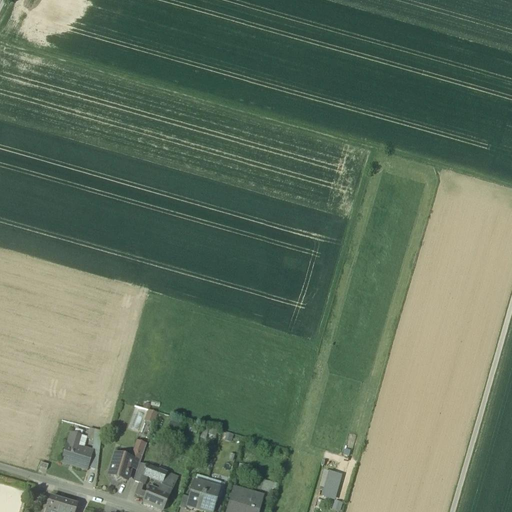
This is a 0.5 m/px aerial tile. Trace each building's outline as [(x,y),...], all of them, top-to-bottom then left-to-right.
[(157,424),(158,411),(133,408),(131,430),(138,430),(139,422),(157,424)] [(81,437),(71,434),(67,446),(66,445),(61,463),(73,467),(73,468),(87,472),(88,469),(92,456),(93,453),(77,449),(81,437)] [(98,458),(92,456),(88,469),(97,472),(98,458)] [(131,462),(115,457),(111,469),(109,470),(116,483),(121,480),(126,482),(130,468),(132,462),(131,462)] [(141,459),(133,457),(131,462),(132,462),(130,468),(137,471),(140,465),(141,459)] [(145,467),(140,465),(137,471),(133,482),(139,484),(140,481),(142,476),(145,467)] [(155,470),(145,467),(142,476),(146,478),(151,480),(155,470)] [(166,475),(155,470),(151,480),(156,482),(162,484),(166,475)] [(329,473),(323,497),(332,500),(339,476),(329,473)] [(177,480),(166,475),(162,484),(172,489),(177,480)] [(221,483),(208,480),(206,487),(219,491),(221,483)] [(139,484),(135,495),(146,499),(148,495),(141,492),(145,482),(140,481),(139,484)] [(172,489),(162,484),(160,489),(158,493),(168,498),(172,489)] [(206,487),(193,484),(189,498),(187,508),(198,511),(199,511),(206,487)] [(158,487),(154,485),(152,491),(158,493),(160,489),(158,488),(158,487)] [(219,491),(206,487),(199,511),(212,511),(214,506),(219,491)] [(245,492),(233,489),(226,511),(258,511),(261,506),(243,500),(245,492)] [(152,491),(150,490),(146,499),(143,505),(160,511),(161,511),(168,498),(158,493),(152,491)] [(189,498),(182,496),(179,508),(186,510),(187,508),(189,498)] [(74,511),(76,506),(51,499),(46,511),(74,511)]
